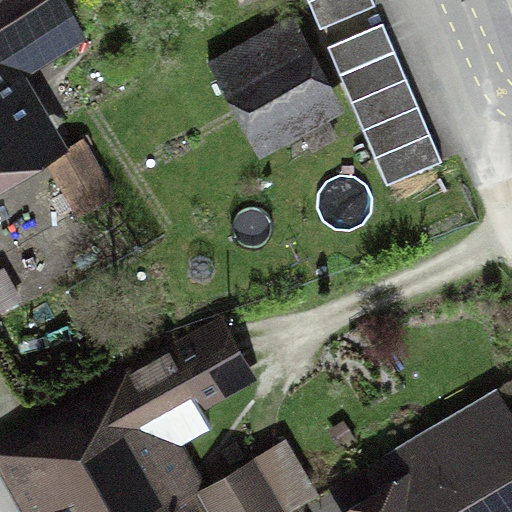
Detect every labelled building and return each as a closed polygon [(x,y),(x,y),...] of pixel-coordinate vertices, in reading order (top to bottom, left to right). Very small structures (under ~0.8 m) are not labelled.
[(0,0),(0,155),(31,137),(0,83),(0,71),(75,28),(58,0),(0,0)] [(372,0),(308,0),(320,28),(374,4),(372,0)] [(382,22),(327,45),(386,184),(441,161),(382,22)] [(269,123),(315,98),(292,56),(246,82),(269,123)] [(92,164),(55,185),(79,228),(116,207),(92,164)] [(198,406),(248,377),(219,327),(153,357),(9,439),(50,511),(194,511),(176,480),(168,484),(134,424),(158,411),(177,444),(209,426),(198,406)] [(511,511),(511,432),(489,394),(367,467),(388,503),(372,511),(511,511)] [(280,511),(312,493),(283,443),(206,487),(220,511),(280,511)]
